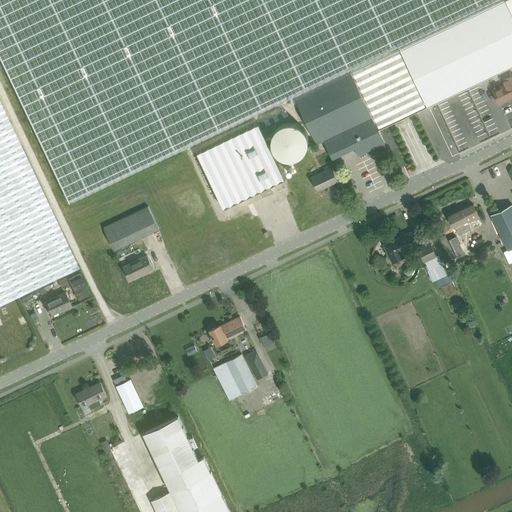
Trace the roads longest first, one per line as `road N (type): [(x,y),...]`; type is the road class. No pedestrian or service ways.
road 1 (tertiary): [(0,383),(511,140)]
road 2 (unknown): [(0,84),(114,329)]
